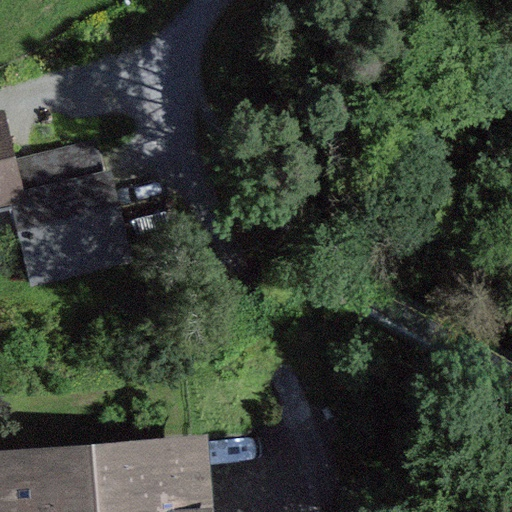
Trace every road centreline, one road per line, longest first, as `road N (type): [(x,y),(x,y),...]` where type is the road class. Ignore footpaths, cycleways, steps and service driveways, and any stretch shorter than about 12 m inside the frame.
road 1 (track): [(195,43),(220,150),(285,231),(334,280),(511,374)]
road 2 (residential): [(275,364),(313,451),(309,511)]
